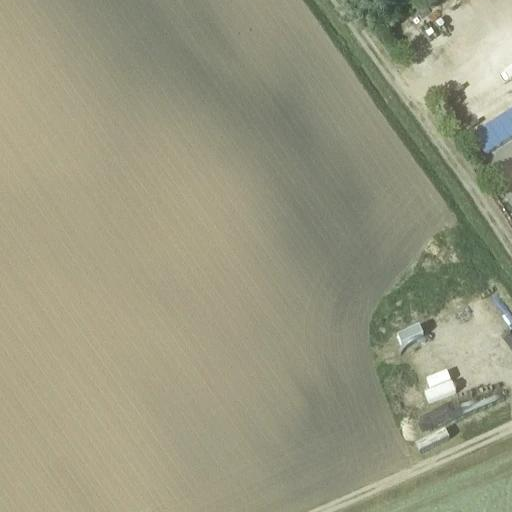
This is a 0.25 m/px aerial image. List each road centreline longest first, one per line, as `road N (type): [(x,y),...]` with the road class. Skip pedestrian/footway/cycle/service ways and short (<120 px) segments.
road 1 (track): [(511,247),(337,0)]
road 2 (track): [(338,511),(511,430)]
